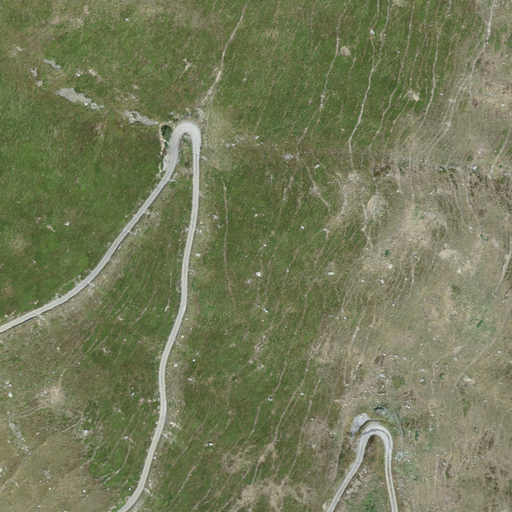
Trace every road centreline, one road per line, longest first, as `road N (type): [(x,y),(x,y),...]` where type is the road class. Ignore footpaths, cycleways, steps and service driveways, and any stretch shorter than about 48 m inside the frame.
road 1 (track): [(122,511),(142,480),(161,416),(160,373),(181,302),(194,202),(195,131),(178,132),(161,186),(98,268),(72,293),(0,330)]
road 2 (track): [(394,511),(387,437),(377,434),(331,511)]
